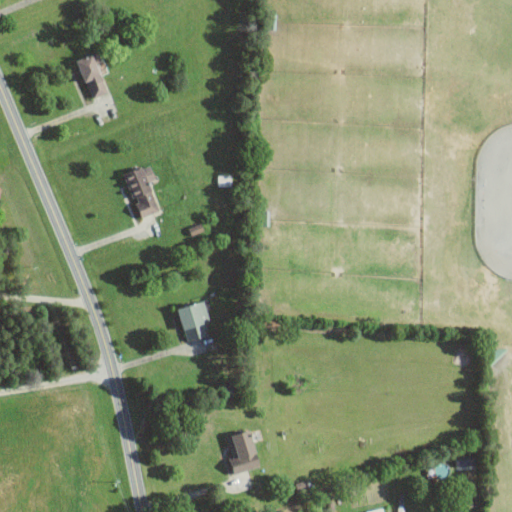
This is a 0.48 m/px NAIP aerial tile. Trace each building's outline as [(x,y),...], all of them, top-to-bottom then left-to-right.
[(78,58),(90,98),(107,93),(101,74),(107,73),(100,51),(78,58)] [(141,218),(159,210),(148,183),(157,180),(150,163),(123,174),(141,218)] [(231,186),(231,174),(218,174),(218,186),(231,186)] [(208,336),(204,322),(210,320),(203,300),(177,309),(188,342),(208,336)] [(234,474),(261,466),(250,430),(227,437),(233,458),(230,459),(234,474)]
